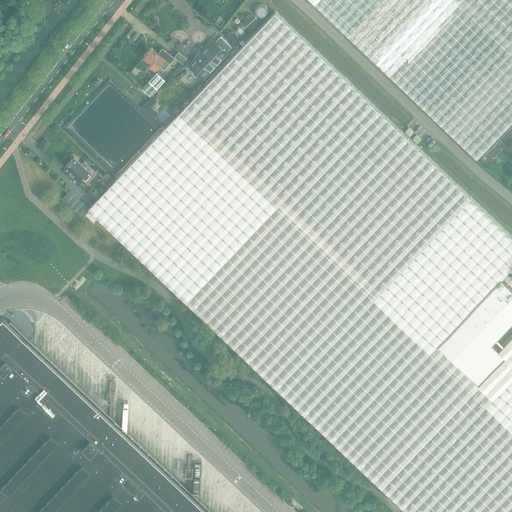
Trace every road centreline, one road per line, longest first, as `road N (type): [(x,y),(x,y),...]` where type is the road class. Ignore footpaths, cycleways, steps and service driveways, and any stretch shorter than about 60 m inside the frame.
road 1 (unclassified): [(271,511),(52,304),(0,301)]
road 2 (unclassified): [(511,198),(300,0)]
road 3 (secondary): [(0,138),(111,0)]
